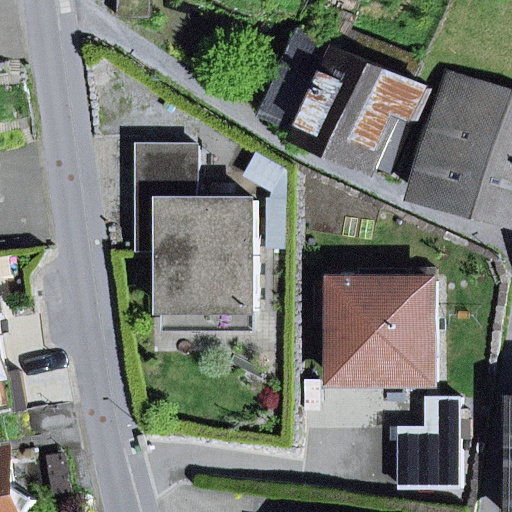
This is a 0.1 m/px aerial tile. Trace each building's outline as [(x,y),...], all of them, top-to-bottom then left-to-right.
[(121,0),(121,19),(154,20),(154,0),(121,0)] [(350,36),(344,50),(418,82),(426,62),(352,32),(357,20),(338,12),(332,28),(350,36)] [(309,133),(344,50),(306,34),(273,117),(309,133)] [(418,82),(344,50),(309,133),(307,138),(380,170),(405,113),(422,120),(434,91),(417,85),(418,82)] [(422,194),(511,217),(511,93),(470,81),(469,84),(452,80),(422,194)] [(143,206),(167,206),(167,253),(167,313),(259,313),(259,202),(200,202),(200,147),(143,147),(143,206)] [(276,189),(287,171),(259,156),(250,174),(276,189)] [(167,253),(167,206),(143,206),(143,253),(167,253)] [(339,324),(339,383),(439,383),(439,283),(322,283),(322,324),(339,324)] [(167,332),(259,332),(259,313),(167,313),(167,332)] [(0,376),(9,375),(0,324),(0,376)] [(431,429),(403,429),(403,489),(464,489),(464,399),(431,399),(431,429)] [(0,511),(31,511),(39,502),(15,485),(11,459),(0,460),(0,511)]
